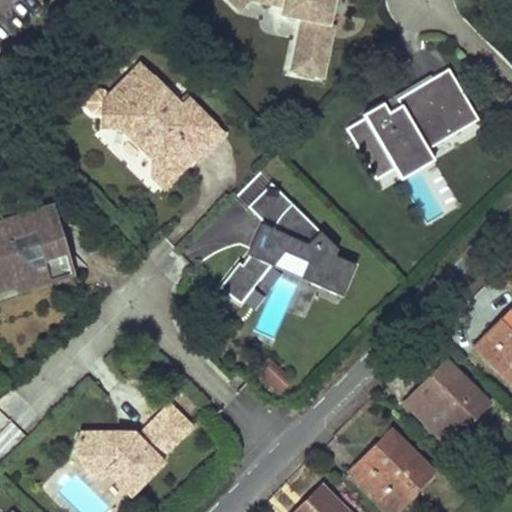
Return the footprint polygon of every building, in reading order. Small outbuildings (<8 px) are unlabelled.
[(227,0),(241,13),(252,1),(285,8),(283,16),(301,20),(290,70),(324,77),(334,25),(329,24),(334,0),(227,0)] [(102,82),(83,102),(94,113),(103,113),(103,126),(123,127),(153,156),(153,175),(177,176),(183,169),(183,162),(192,153),(197,158),(199,160),(224,134),(189,99),(182,106),(140,65),(113,92),(102,82)] [(384,105),(382,102),(362,114),(364,117),(345,127),(374,179),(392,168),(426,149),(477,120),(448,69),(431,78),(396,98),(400,106),(388,113),(384,105)] [(430,75),(382,102),(384,105),(396,98),(431,78),(430,75)] [(396,98),(384,105),(388,113),(400,106),(396,98)] [(426,149),(392,168),(399,179),(418,168),(432,160),(426,149)] [(183,162),(183,169),(185,171),(197,158),(192,153),(183,162)] [(258,174),(239,196),(248,204),(267,182),(258,174)] [(238,261),(219,286),(240,302),(243,299),(270,263),(274,258),(277,259),(284,250),(316,265),(309,281),(341,295),(355,264),(334,255),(337,249),(271,183),(247,206),(265,223),(281,240),(280,240),(278,241),(277,241),(275,242),(274,242),(272,243),(271,244),(270,245),(268,246),(271,248),(264,257),(253,249),(249,254),(242,263),(238,261)] [(52,204),(7,218),(13,237),(36,230),(33,220),(55,214),(52,204)] [(55,214),(33,220),(36,230),(13,237),(7,218),(0,219),(0,278),(9,275),(19,286),(32,282),(35,268),(46,265),(49,275),(50,279),(72,272),(55,214)] [(281,240),(265,223),(261,222),(246,253),(249,254),(253,249),(264,257),(271,248),(268,246),(270,245),(271,244),(272,243),(274,242),(275,242),(277,241),(278,241),(280,240),(281,240)] [(316,265),(284,250),(277,259),(274,258),(270,263),(309,281),(316,265)] [(20,288),(50,279),(49,275),(46,265),(35,268),(32,282),(19,286),(20,288)] [(9,275),(0,278),(0,291),(19,286),(9,275)] [(486,334),(474,346),(511,384),(511,307),(499,321),(504,326),(491,340),(486,334)] [(499,321),(486,334),(491,340),(504,326),(499,321)] [(280,371),(259,350),(248,360),(269,382),(280,371)] [(416,390),(404,402),(447,444),(488,403),(445,360),(429,377),(434,382),(421,396),(416,390)] [(429,377),(416,390),(421,396),(434,382),(429,377)] [(75,445),(81,459),(99,458),(99,462),(106,470),(129,493),(163,461),(159,457),(191,426),(169,403),(137,435),(133,432),(126,439),(117,439),(117,431),(81,431),(75,445)] [(360,460),(348,472),(388,511),(392,511),(432,473),(390,430),(373,446),(379,452),(365,465),(360,460)] [(373,446),(360,460),(365,465),(379,452),(373,446)] [(99,458),(81,459),(90,476),(99,476),(106,470),(99,462),(99,458)] [(346,511),(321,486),(305,502),(310,507),(304,511),(346,511)] [(305,502),(294,511),(304,511),(310,507),(305,502)]
